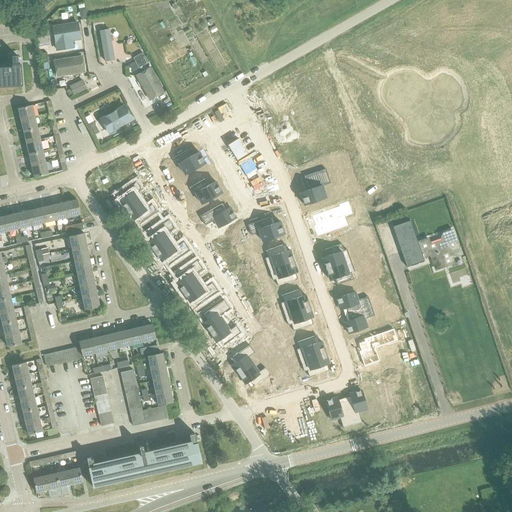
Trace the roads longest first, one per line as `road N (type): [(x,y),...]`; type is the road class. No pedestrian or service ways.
road 1 (residential): [(237,414),(350,378),(286,193)]
road 2 (tertiary): [(270,466),(511,406)]
road 3 (unclassified): [(231,90),(391,0)]
road 4 (tertiary): [(186,489),(65,511)]
